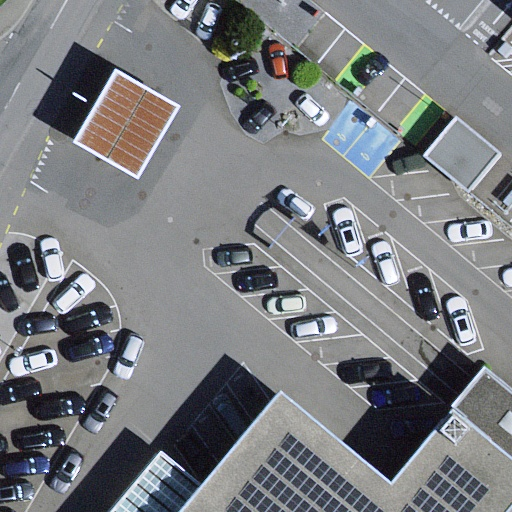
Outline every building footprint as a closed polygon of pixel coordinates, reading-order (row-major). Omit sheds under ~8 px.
[(174,115),(110,78),(67,151),(132,188),(174,115)] [(498,155),(456,121),(425,158),(468,193),(498,155)] [(511,168),(489,195),(511,214),(511,168)] [(385,493),(273,401),(198,491),(180,511),(506,511),(511,505),(511,401),(482,377),(385,493)] [(180,511),(198,491),(155,457),(111,511),(180,511)]
